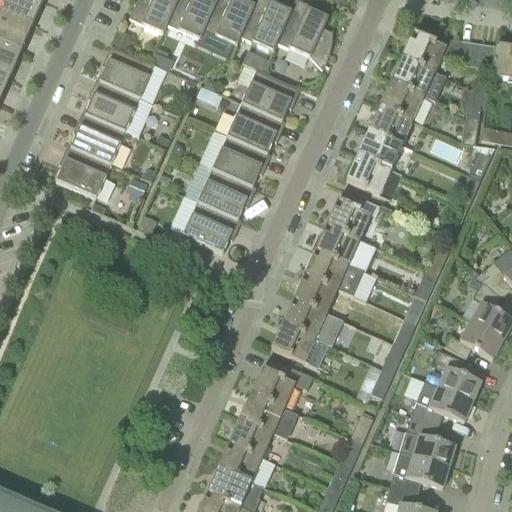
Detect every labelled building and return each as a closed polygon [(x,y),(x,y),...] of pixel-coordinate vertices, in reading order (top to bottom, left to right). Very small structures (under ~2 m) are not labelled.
[(34,0),(0,0),(0,15),(32,30),(43,4),(34,0)] [(139,0),(129,23),(161,38),(165,29),(166,30),(179,0),(139,0)] [(179,0),(166,30),(198,44),(202,35),(234,49),(235,50),(238,41),(239,41),(253,10),(240,4),(231,0),(217,0),(216,4),(207,0),(179,0)] [(253,10),(239,41),(271,56),(275,47),(276,47),(290,16),(290,15),(277,10),(257,1),(253,10)] [(290,16),(276,47),(310,62),(321,74),(321,75),(322,75),(323,73),(324,70),(325,68),(327,65),(327,63),(328,60),(329,58),(330,55),(330,52),(331,49),(331,47),(332,44),(332,41),(332,39),(332,36),(331,36),(331,37),(323,33),(324,30),(328,22),(314,16),(294,6),(290,15),(290,16)] [(0,46),(21,55),(32,30),(0,15),(0,46)] [(110,51),(113,52),(120,55),(123,56),(129,41),(117,35),(110,51)] [(412,37),(401,63),(435,77),(442,61),(454,66),(453,70),(468,72),(471,47),(448,43),(444,52),(412,37)] [(0,76),(10,81),(21,55),(0,46),(0,76)] [(471,47),(468,72),(480,74),(483,49),(471,47)] [(511,85),(511,51),(495,49),(495,50),(483,49),(480,74),(490,76),(490,82),(511,85)] [(156,51),(149,68),(153,70),(154,70),(167,76),(168,76),(173,66),(166,63),(169,56),(156,51)] [(113,52),(99,86),(139,103),(140,102),(153,70),(122,57),(113,52)] [(261,62),(256,74),(262,77),(268,65),(261,62)] [(401,63),(390,87),(424,102),(435,107),(446,82),(435,77),(401,63)] [(262,77),(255,75),(241,108),(281,126),(290,106),(293,107),(299,94),(262,77)] [(0,102),(10,81),(0,76),(0,102)] [(212,95),(215,89),(214,84),(207,81),(203,91),(212,95)] [(191,97),(195,88),(187,85),(183,93),(191,97)] [(99,86),(84,119),(125,136),(138,142),(152,108),(140,102),(139,103),(99,86)] [(379,111),(412,126),(424,102),(390,87),(379,111)] [(206,106),(211,95),(200,91),(196,102),(206,106)] [(470,93),(466,120),(479,122),(483,95),(470,93)] [(281,126),(241,108),(226,141),(266,159),(281,126)] [(368,136),(401,151),(412,126),(379,111),(368,136)] [(111,169),(125,136),(84,119),(70,152),(111,169)] [(466,120),(466,121),(462,148),(475,150),(477,137),(479,122),(466,120)] [(481,145),(495,148),(508,150),(510,137),(483,132),(481,145)] [(390,176),(401,151),(368,136),(357,161),(390,176)] [(166,154),(170,145),(159,139),(154,149),(166,154)] [(266,159),(226,141),(212,174),(252,192),(266,159)] [(181,160),(181,159),(185,150),(176,146),(171,156),(181,160)] [(490,161),(494,153),(475,150),(474,154),(478,156),(490,161)] [(96,203),(111,169),(70,152),(55,185),(96,203)] [(478,156),(474,166),(468,181),(479,186),(486,171),(490,161),(478,156)] [(357,161),(346,185),(379,200),(390,176),(357,161)] [(151,187),(156,176),(149,174),(144,176),(141,182),(151,187)] [(212,174),(197,207),(237,225),(252,192),(212,174)] [(156,188),(166,192),(171,182),(161,178),(156,188)] [(463,193),(459,201),(457,206),(468,211),(479,186),(468,181),(463,193)] [(140,207),(147,188),(132,182),(126,196),(130,198),(128,202),(140,207)] [(367,205),(359,201),(343,194),(338,206),(337,205),(326,230),(360,246),(371,221),(361,216),(367,205)] [(457,235),(464,221),(468,211),(457,206),(446,230),(457,235)] [(237,225),(197,207),(182,240),(222,258),(237,225)] [(105,212),(94,208),(92,213),(102,218),(105,212)] [(143,219),(137,233),(151,239),(157,225),(143,219)] [(349,270),(360,246),(326,230),(315,255),(349,270)] [(492,268),(497,273),(482,285),(501,302),(511,293),(511,256),(510,254),(492,268)] [(304,279),(338,295),(352,301),(363,277),(349,270),(315,255),(304,279)] [(432,260),(431,262),(425,275),(437,280),(444,265),(432,260)] [(327,319),(338,295),(304,279),(293,304),(327,319)] [(502,345),(511,328),(511,325),(494,315),(501,302),(482,285),(472,280),(467,289),(477,294),(472,303),(481,308),(470,326),(502,345)] [(433,290),(421,285),(420,286),(414,300),(426,305),(432,291),(433,290)] [(282,328),(315,343),(327,319),(293,304),(282,328)] [(421,317),(409,311),(403,324),(415,330),(421,317)] [(471,353),(491,365),(502,345),(470,326),(459,345),(450,340),(444,350),(466,363),(471,353)] [(315,343),(282,328),(271,353),(304,368),(315,343)] [(410,341),(398,335),(392,349),(404,354),(410,341)] [(472,407),(481,387),(460,378),(465,367),(438,355),(433,368),(445,373),(437,392),(436,393),(472,407)] [(399,365),(387,360),(381,374),(393,379),(399,365)] [(313,382),(268,362),(263,374),(261,374),(250,399),(283,414),(295,389),(307,394),(313,382)] [(382,403),(393,379),(381,374),(376,384),(370,398),(382,403)] [(442,419),(463,428),(472,407),(436,393),(437,392),(424,387),(416,407),(410,422),(438,432),(442,419)] [(298,420),(283,414),(250,399),(239,423),(273,438),(287,444),(298,420)] [(448,472),(455,451),(433,444),(438,432),(410,422),(405,437),(398,457),(448,472)] [(228,448),(262,462),(273,438),(239,423),(228,448)] [(368,433),(356,428),(350,444),(361,449),(367,436),(368,433)] [(251,487),(262,462),(228,448),(218,472),(251,487)] [(357,460),(344,455),(339,467),(351,472),(357,460)] [(420,487),(442,493),(448,472),(398,457),(392,477),(389,492),(417,499),(420,487)] [(263,493),(251,487),(218,472),(207,496),(241,511),(256,511),(260,504),(258,503),(263,493)] [(346,484),(334,478),(333,480),(328,492),(340,497),(346,484)] [(398,509),(397,511),(413,511),(417,499),(389,492),(385,506),(398,509)] [(241,511),(207,496),(199,511),(241,511)] [(30,511),(29,511),(26,511),(10,505),(11,503),(10,503),(9,504),(0,500),(0,511),(30,511)] [(333,511),(335,508),(323,503),(322,504),(318,511),(333,511)]
